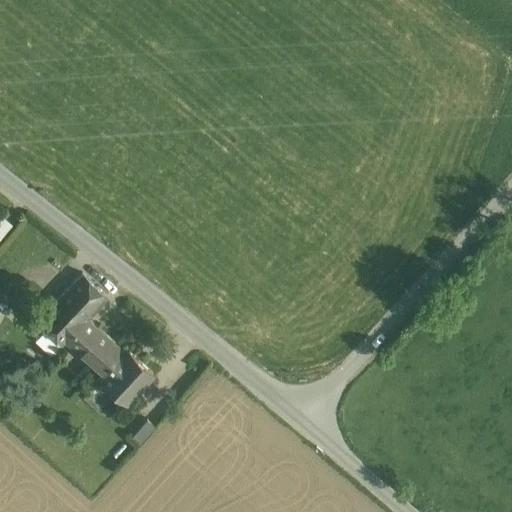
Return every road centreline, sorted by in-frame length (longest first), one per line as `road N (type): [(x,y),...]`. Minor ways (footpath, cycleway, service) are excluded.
road 1 (unclassified): [(302,421),(0,175)]
road 2 (unclassified): [(511,190),(302,421)]
road 3 (unclassified): [(404,511),(302,421)]
